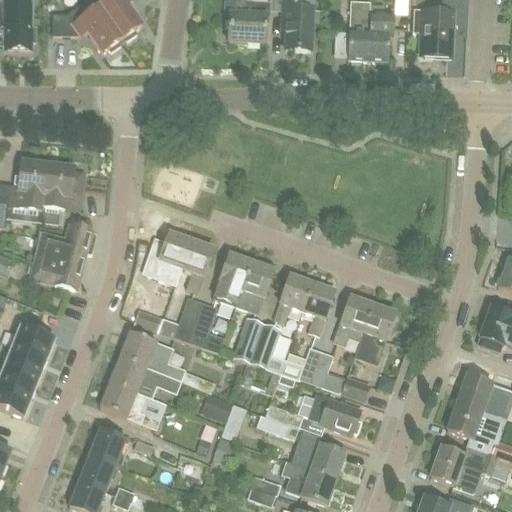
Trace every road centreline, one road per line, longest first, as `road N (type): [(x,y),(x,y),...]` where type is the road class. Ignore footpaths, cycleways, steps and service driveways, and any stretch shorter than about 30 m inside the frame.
road 1 (residential): [(21,511),(109,288),(128,121),(150,100)]
road 2 (tertiary): [(479,104),(150,100)]
road 3 (residential): [(455,307),(228,228)]
road 4 (residential): [(376,511),(455,307)]
road 5 (residential): [(455,307),(479,104)]
road 6 (tertiary): [(150,100),(0,100)]
